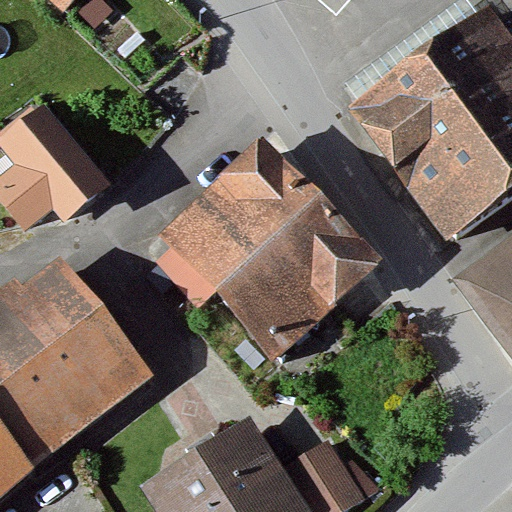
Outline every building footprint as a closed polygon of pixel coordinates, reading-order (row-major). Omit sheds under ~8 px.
[(69,0),(42,0),(58,13),(69,0)] [(511,55),(481,13),(340,113),(436,247),(511,192),(511,55)] [(110,185),(42,101),(0,135),(0,147),(15,166),(0,177),(0,201),(24,230),(52,207),(64,222),(110,185)] [(372,262),(251,145),(150,248),(270,366),(372,262)] [(511,239),(453,281),(511,359),(511,239)] [(0,501),(26,482),(20,473),(143,379),(57,267),(0,310),(0,501)] [(294,511),(242,426),(130,494),(141,511),(294,511)] [(324,445),(280,471),(304,511),(342,511),(358,503),(324,445)]
